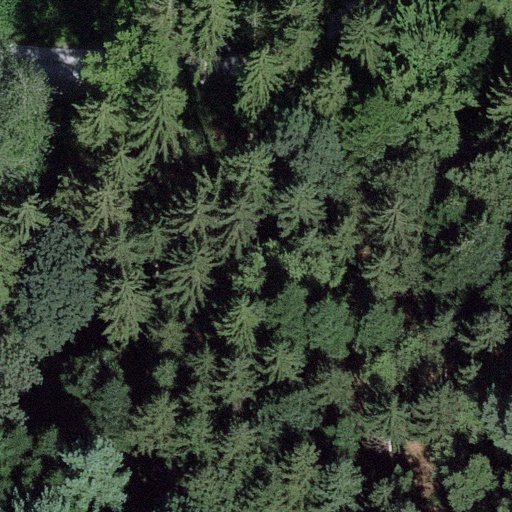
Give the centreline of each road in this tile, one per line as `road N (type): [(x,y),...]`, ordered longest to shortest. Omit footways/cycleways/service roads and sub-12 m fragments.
road 1 (track): [(142,67),(239,50),(375,0)]
road 2 (residential): [(0,44),(142,67)]
